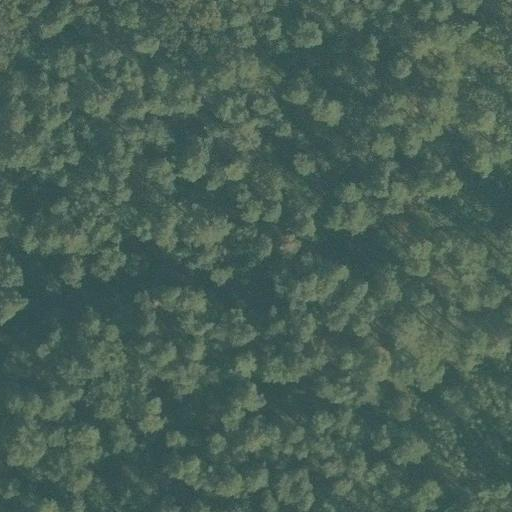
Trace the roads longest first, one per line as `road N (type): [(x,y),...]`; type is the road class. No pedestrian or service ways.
road 1 (track): [(363,511),(394,304),(197,332),(0,380)]
road 2 (track): [(459,0),(432,76),(394,304)]
